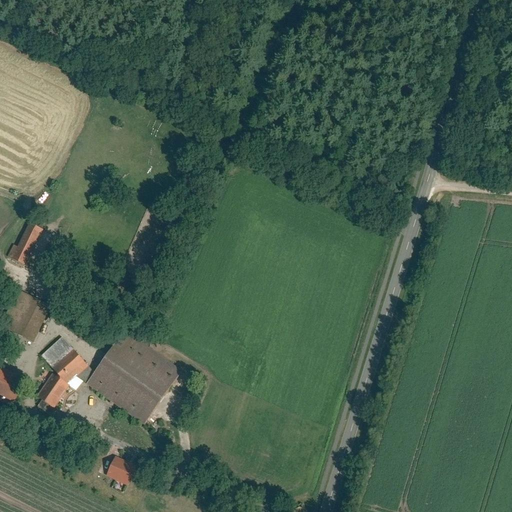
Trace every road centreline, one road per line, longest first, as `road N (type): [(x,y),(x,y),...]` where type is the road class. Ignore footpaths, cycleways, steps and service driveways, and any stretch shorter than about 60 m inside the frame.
road 1 (tertiary): [(324,511),(428,184)]
road 2 (tertiary): [(428,184),(484,0)]
